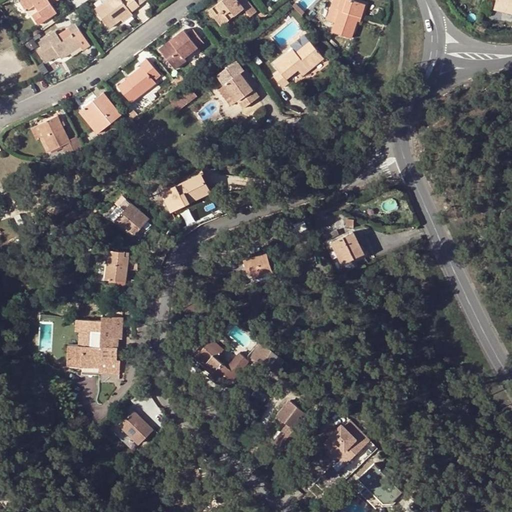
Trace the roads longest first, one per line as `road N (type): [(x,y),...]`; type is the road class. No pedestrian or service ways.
road 1 (residential): [(286,511),(163,401),(156,380),(170,266),(212,229),(407,157)]
road 2 (tertiary): [(511,381),(407,157)]
road 3 (residential): [(0,119),(89,76),(191,0)]
